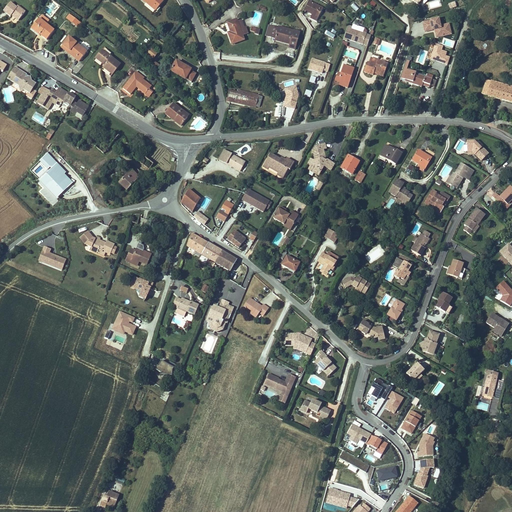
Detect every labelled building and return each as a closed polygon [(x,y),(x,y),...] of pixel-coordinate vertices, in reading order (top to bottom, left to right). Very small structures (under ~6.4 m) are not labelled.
[(22,9),(20,11),(16,8),(10,3),(4,11),(11,16),(11,15),(13,14),(20,20),(26,12),(22,9)] [(313,16),(319,20),(325,10),(312,3),(307,12),(313,16)] [(77,20),(71,14),(67,19),(74,24),(77,20)] [(51,21),(44,15),(41,19),(48,25),(51,21)] [(48,25),(41,19),(34,27),(40,31),(41,29),(44,32),(41,34),(49,40),(56,31),(48,25)] [(80,29),(83,25),(77,20),(74,24),(80,29)] [(227,34),(232,46),(245,41),(243,37),(248,35),(245,28),(244,28),(241,21),(237,22),(237,20),(227,24),(230,33),(227,34)] [(433,22),(426,23),(427,33),(437,31),(439,39),(450,37),(448,26),(443,27),(442,20),(433,21),(433,22)] [(278,44),(282,29),(269,26),(266,37),(275,39),(274,43),(278,44)] [(40,31),(34,27),(32,29),(40,36),(41,34),(44,32),(41,29),(40,31)] [(354,28),(351,27),(346,41),(350,43),(350,41),(365,45),(369,36),(353,31),(354,28)] [(298,53),(303,36),(282,29),(278,44),(293,47),(292,51),(298,53)] [(79,62),(86,54),(90,49),(83,43),(80,46),(70,38),(64,45),(74,54),(72,56),(74,58),(79,62)] [(484,44),(480,44),(477,54),(481,55),(486,59),(492,55),(496,55),(496,45),(491,45),(488,42),(484,44)] [(74,54),(64,45),(62,48),(72,56),(74,54)] [(152,47),(147,54),(154,59),(159,52),(152,47)] [(120,64),(102,50),(96,58),(105,66),(102,69),(111,76),(120,64)] [(320,61),(315,60),(311,69),(316,71),(320,61)] [(320,61),(316,71),(324,74),(328,64),(320,61)] [(390,66),(372,61),(370,65),(369,65),(366,74),(376,77),(376,76),(377,74),(381,75),(381,74),(387,75),(390,66)] [(177,62),(171,73),(185,81),(191,71),(185,67),(177,62)] [(352,86),(357,71),(347,67),(344,75),(342,75),(339,82),(344,84),(352,86)] [(409,78),(416,80),(415,83),(415,84),(424,87),(425,85),(432,87),(433,85),(435,79),(434,79),(435,75),(431,74),(430,77),(417,73),(418,71),(411,69),(407,67),(404,76),(409,78)] [(0,80),(2,76),(7,79),(10,73),(2,68),(0,70),(0,69),(0,80)] [(144,77),(136,71),(123,88),(129,93),(131,95),(137,87),(145,94),(151,86),(142,79),(144,77)] [(15,81),(20,84),(19,86),(21,87),(19,91),(22,93),(22,98),(28,98),(33,101),(39,92),(34,89),(34,87),(31,87),(29,86),(29,84),(30,82),(23,78),(19,75),(15,81)] [(20,84),(15,81),(11,87),(16,90),(19,86),(20,84)] [(511,87),(489,81),(485,95),(510,101),(511,102),(511,87)] [(145,94),(150,97),(156,89),(151,86),(145,94)] [(285,108),(295,111),(298,97),(295,87),(285,91),(287,97),(285,108)] [(261,100),(246,95),(245,97),(239,95),(230,91),(227,99),(245,105),(248,99),(257,103),(260,104),(261,100)] [(50,92),(41,107),(52,113),(57,106),(59,103),(62,105),(66,108),(67,106),(74,110),(80,102),(73,97),(70,102),(60,95),(58,97),(55,95),(50,92)] [(248,99),(245,105),(255,109),(257,103),(248,99)] [(182,111),(173,104),(164,114),(180,127),(187,118),(180,112),(182,111)] [(87,120),(93,111),(83,105),(81,108),(78,113),(77,112),(75,115),(80,119),(82,116),(87,120)] [(42,126),(47,118),(36,112),(32,119),(42,126)] [(94,134),(81,147),(89,156),(103,142),(94,134)] [(154,167),(126,142),(124,145),(129,151),(128,152),(149,171),(154,167)] [(475,144),(468,144),(468,154),(473,154),(476,157),(482,163),(489,156),(482,149),(481,150),(475,144)] [(313,167),(312,168),(318,173),(321,168),(324,170),(326,165),(334,170),(338,163),(331,159),(327,159),(326,157),(328,156),(326,148),(316,150),(318,159),(317,159),(313,167)] [(387,149),(382,159),(398,168),(403,157),(398,154),(397,155),(387,149)] [(434,163),(420,154),(414,165),(428,173),(434,163)] [(250,165),(237,156),(231,165),(244,174),(250,165)] [(283,161),(275,156),(268,169),(273,172),(274,170),(281,173),(279,176),(285,179),(290,170),(291,171),(296,164),(289,160),(287,162),(286,164),(282,162),(283,161)] [(352,157),(344,170),(355,176),(362,164),(358,162),(359,161),(352,157)] [(69,174),(61,165),(56,171),(64,179),(62,181),(64,183),(68,179),(74,186),(76,184),(67,175),(69,174)] [(475,173),(462,166),(456,176),(454,175),(452,180),(454,181),(452,186),(459,190),(464,181),(462,181),(464,178),(470,181),(475,173)] [(74,186),(68,179),(64,183),(62,181),(64,179),(56,171),(45,181),(61,198),(74,186)] [(120,184),(128,192),(143,176),(139,172),(135,176),(132,174),(131,173),(120,184)] [(458,192),(459,190),(452,186),(454,181),(452,180),(451,179),(447,186),(458,192)] [(406,187),(398,183),(391,196),(406,205),(411,196),(403,192),(406,187)] [(503,202),(508,207),(510,209),(511,207),(511,189),(500,199),(496,195),(493,199),(500,205),(503,202)] [(195,212),(201,199),(190,190),(184,203),(195,212)] [(251,192),(244,202),(257,210),(258,209),(259,210),(258,211),(264,215),(267,211),(271,205),(251,192)] [(438,196),(433,193),(428,202),(433,205),(431,207),(436,210),(436,212),(443,216),(446,211),(444,209),(447,204),(449,205),(452,201),(443,196),(441,200),(437,198),(438,196)] [(503,202),(500,205),(505,210),(508,207),(503,202)] [(282,207),(281,206),(274,216),(285,223),(284,224),(289,227),(292,221),(295,222),(300,213),(294,209),(291,213),(287,211),(285,210),(286,209),(285,208),(286,207),(284,206),(282,207)] [(227,218),(230,215),(223,210),(218,216),(225,221),(227,218)] [(193,218),(204,226),(208,220),(198,212),(193,218)] [(486,218),(478,212),(475,215),(465,228),(467,229),(464,233),(470,237),(473,233),(477,227),(478,228),(486,218)] [(239,247),(247,237),(239,232),(235,229),(228,239),(239,247)] [(324,239),(334,245),(339,237),(328,231),(324,239)] [(117,244),(109,241),(108,244),(104,242),(104,240),(100,238),(99,241),(97,240),(91,233),(84,239),(89,246),(92,243),(97,245),(96,248),(95,252),(100,254),(101,252),(108,255),(109,252),(113,254),(117,244)] [(193,234),(189,245),(205,254),(211,244),(193,234)] [(426,235),(424,239),(422,238),(412,254),(422,260),(427,253),(425,252),(424,251),(426,248),(427,249),(431,244),(429,243),(432,239),(426,235)] [(211,244),(205,254),(233,270),(239,260),(211,244)] [(64,268),(69,258),(58,254),(57,255),(54,253),(54,252),(52,251),(54,248),(48,245),(44,254),(50,256),(48,261),(64,268)] [(511,265),(511,247),(510,245),(501,253),(511,265)] [(148,266),(152,255),(137,250),(136,252),(131,251),(127,262),(132,264),(133,262),(140,264),(140,263),(148,266)] [(301,262),(289,254),(284,263),(296,270),(301,262)] [(338,264),(325,256),(320,264),(326,268),(322,274),(328,278),(332,271),(333,272),(338,264)] [(405,266),(398,262),(394,269),(400,273),(400,274),(398,273),(397,275),(395,279),(400,283),(401,281),(404,284),(407,279),(408,281),(411,277),(409,276),(413,270),(405,265),(405,266)] [(464,268),(454,264),(452,271),(449,279),(463,284),(466,274),(462,273),(464,268)] [(146,282),(137,278),(132,287),(139,290),(143,292),(143,294),(148,296),(152,288),(149,286),(150,284),(146,282)] [(401,281),(400,283),(398,285),(405,289),(410,281),(408,281),(407,279),(404,284),(401,281)] [(146,282),(150,284),(149,286),(152,288),(154,283),(147,280),(146,282)] [(357,283),(352,280),(342,286),(345,291),(352,288),(357,290),(356,292),(362,295),(362,294),(366,297),(371,288),(364,284),(358,280),(357,283)] [(262,304),(250,296),(245,304),(252,309),(251,312),(257,316),(260,311),(264,314),(269,306),(264,302),(262,304)] [(452,303),(444,297),(439,304),(441,305),(439,307),(436,312),(445,318),(448,312),(450,310),(448,310),(452,303)] [(183,299),(177,312),(186,315),(188,311),(196,314),(200,304),(192,301),(191,303),(183,299)] [(213,307),(208,320),(211,321),(214,322),(215,326),(218,327),(222,326),(224,321),(225,320),(227,321),(228,322),(230,318),(229,317),(231,313),(232,312),(235,306),(230,304),(231,301),(224,299),(220,307),(216,305),(214,307),(213,307)] [(404,308),(396,304),(387,320),(396,325),(400,318),(399,317),(404,308)] [(135,318),(121,312),(113,329),(118,331),(120,327),(126,330),(126,331),(133,335),(137,327),(128,323),(129,320),(133,322),(135,318)] [(505,340),(511,329),(492,318),(487,327),(497,333),(496,335),(505,340)] [(210,323),(213,328),(218,330),(224,328),(227,321),(225,320),(224,321),(222,326),(218,327),(215,326),(214,322),(211,321),(210,323)] [(370,329),(363,324),(359,330),(363,332),(361,336),(364,338),(366,338),(370,341),(373,340),(374,343),(378,342),(379,345),(385,344),(382,331),(375,332),(372,331),(371,332),(369,330),(370,329)] [(301,334),(287,334),(287,344),(295,344),(299,344),(308,349),(307,352),(312,354),(317,344),(312,342),(308,341),(310,338),(301,334)] [(424,351),(421,353),(423,358),(429,360),(430,355),(434,357),(437,349),(435,348),(439,339),(430,336),(427,343),(428,346),(426,347),(425,346),(422,347),(424,351)] [(320,357),(316,361),(329,375),(337,368),(331,361),(327,356),(328,355),(323,350),(318,354),(320,357)] [(170,363),(163,360),(161,367),(159,366),(158,369),(163,372),(163,374),(175,374),(175,369),(178,363),(171,360),(170,363)] [(416,367),(405,378),(412,385),(419,378),(423,375),(416,367)] [(279,377),(269,373),(265,383),(275,387),(276,387),(283,389),(283,392),(282,395),(287,397),(297,376),(290,373),(287,380),(286,382),(279,379),(279,377)] [(496,398),(498,391),(499,384),(500,377),(491,375),(487,396),(496,398)] [(383,395),(387,389),(389,386),(385,383),(382,389),(376,385),(379,380),(373,376),(367,386),(371,388),(367,394),(373,397),(374,395),(381,398),(383,395)] [(419,378),(412,385),(414,387),(421,380),(419,378)] [(390,412),(399,397),(387,389),(383,395),(387,397),(381,406),(390,412)] [(327,418),(331,409),(322,405),(323,403),(313,398),(312,401),(306,399),(301,409),(307,412),(310,406),(313,407),(312,408),(318,412),(319,410),(322,412),(320,415),(327,418)] [(488,412),(489,405),(480,403),(479,410),(488,412)] [(411,411),(401,428),(411,434),(422,416),(411,411)] [(372,433),(353,422),(348,431),(352,433),(349,438),(357,442),(359,438),(366,442),(372,433)] [(428,449),(428,444),(432,436),(422,431),(417,442),(418,450),(415,450),(415,454),(431,453),(430,448),(428,449)] [(388,443),(372,433),(366,442),(370,444),(369,446),(382,453),(388,443)] [(343,450),(339,458),(366,472),(370,465),(343,450)] [(421,486),(426,474),(424,473),(427,466),(432,465),(431,457),(418,458),(419,466),(417,471),(416,471),(412,482),(421,486)] [(397,474),(395,465),(376,469),(379,479),(396,476),(397,474)] [(331,488),(327,503),(347,508),(347,506),(352,508),(360,499),(350,497),(351,494),(331,488)] [(116,503),(118,498),(105,493),(102,503),(106,504),(108,501),(108,499),(116,503)] [(409,496),(395,511),(410,511),(418,503),(409,496)] [(364,511),(369,507),(363,501),(360,504),(358,503),(350,511),(364,511)]
